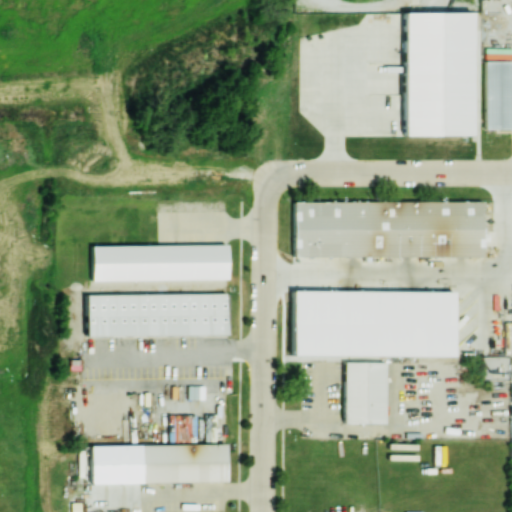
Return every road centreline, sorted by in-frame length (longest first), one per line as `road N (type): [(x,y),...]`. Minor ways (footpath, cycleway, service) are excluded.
road 1 (residential): [(260,511),(264,175)]
road 2 (residential): [(264,175),(511,172)]
